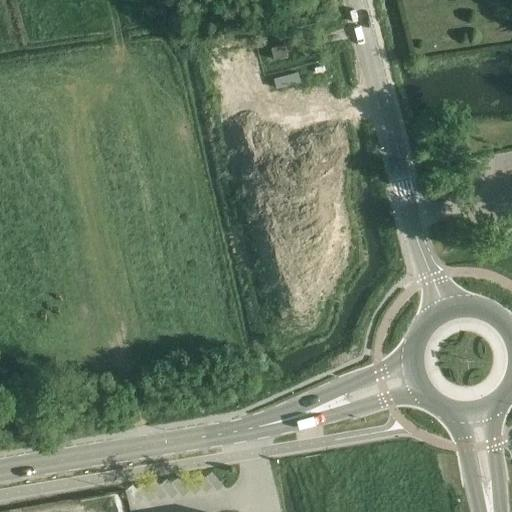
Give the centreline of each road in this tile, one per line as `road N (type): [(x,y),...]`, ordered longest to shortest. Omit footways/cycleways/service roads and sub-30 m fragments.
road 1 (tertiary): [(0,471),(242,431),(312,411)]
road 2 (tertiary): [(431,277),(354,0)]
